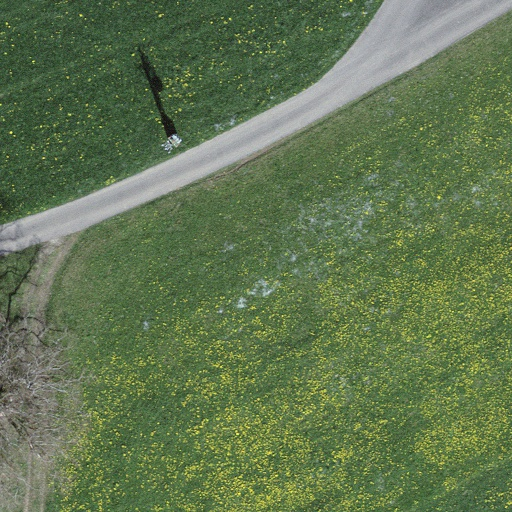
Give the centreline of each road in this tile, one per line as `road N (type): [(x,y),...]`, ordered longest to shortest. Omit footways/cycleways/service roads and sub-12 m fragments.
road 1 (unclassified): [(0,241),(269,126),(480,0)]
road 2 (track): [(30,511),(36,306),(50,260),(85,211)]
